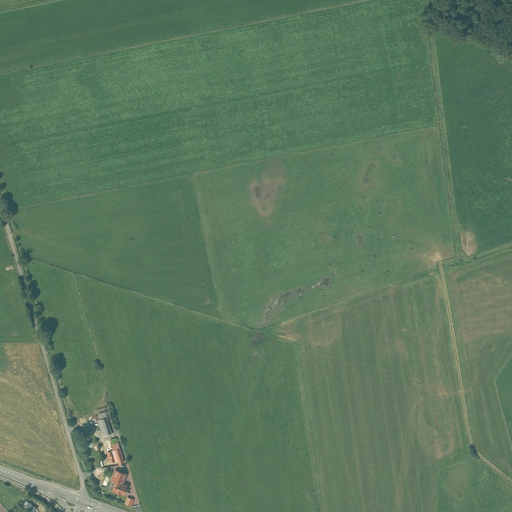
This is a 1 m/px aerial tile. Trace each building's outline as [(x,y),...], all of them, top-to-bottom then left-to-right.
[(108,417),(99,419),(104,435),(113,433),(108,417)] [(120,450),(107,453),(110,463),(122,460),(120,450)] [(116,482),(124,485),(128,474),(114,469),(110,480),(116,482)] [(116,482),(113,490),(124,495),(127,486),(124,485),(116,482)] [(132,505),(134,498),(127,496),(125,504),(132,505)] [(24,503),(34,511),(37,508),(27,499),(24,503)]
